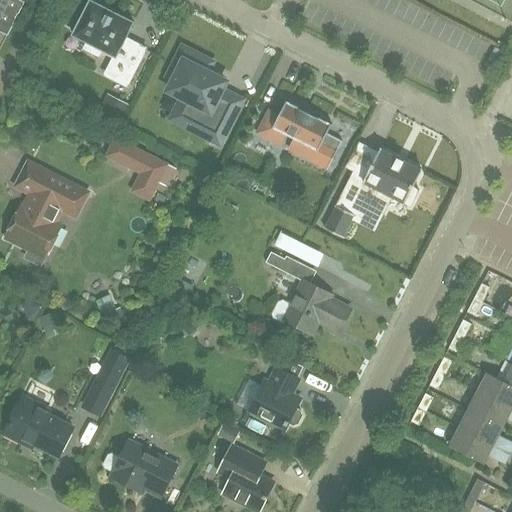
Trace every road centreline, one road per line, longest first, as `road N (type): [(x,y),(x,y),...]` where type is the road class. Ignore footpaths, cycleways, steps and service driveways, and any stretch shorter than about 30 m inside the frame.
road 1 (residential): [(312,511),(491,164),(480,138)]
road 2 (residential): [(215,0),(480,138)]
